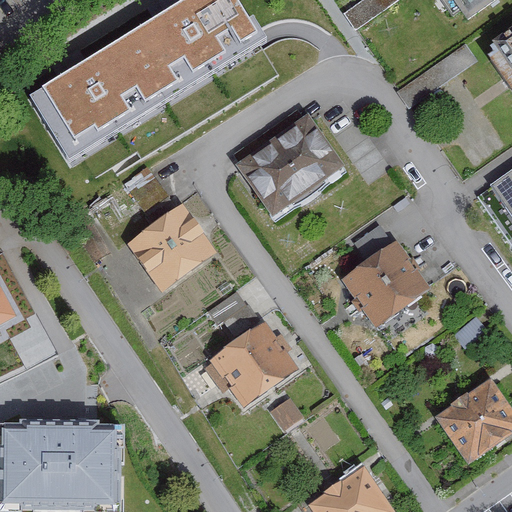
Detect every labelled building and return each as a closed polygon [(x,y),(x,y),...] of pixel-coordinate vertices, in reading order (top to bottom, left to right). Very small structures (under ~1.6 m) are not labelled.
[(235,0),(187,0),(28,97),(68,163),(263,45),(235,0)] [(396,0),(360,0),(344,13),(357,30),(396,0)] [(506,0),(446,0),(468,29),(506,0)] [(511,37),(489,54),(511,87),(511,37)] [(236,175),(275,230),(348,178),(309,123),(236,175)] [(511,171),(477,196),(511,245),(511,171)] [(128,249),(161,299),(215,264),(182,214),(128,249)] [(396,249),(343,287),(376,334),(429,295),(396,249)] [(0,329),(15,322),(0,293),(0,329)] [(209,318),(218,330),(242,312),(232,299),(209,318)] [(211,367),(247,413),(298,374),(261,327),(211,367)] [(511,441),(511,417),(491,386),(437,422),(470,471),(511,441)] [(299,420),(287,404),(270,416),(282,432),(299,420)] [(0,511),(128,511),(129,424),(0,422),(0,511)] [(391,511),(365,473),(309,511),(391,511)]
